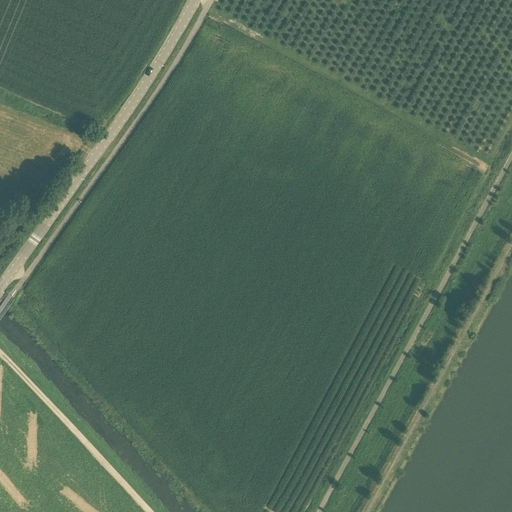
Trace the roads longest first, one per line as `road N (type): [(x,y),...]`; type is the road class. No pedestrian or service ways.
road 1 (unclassified): [(320,511),(511,159)]
road 2 (tertiary): [(0,288),(193,0)]
road 3 (track): [(150,511),(0,353)]
